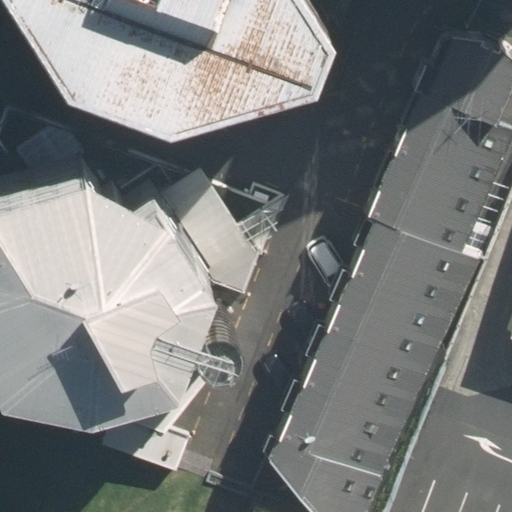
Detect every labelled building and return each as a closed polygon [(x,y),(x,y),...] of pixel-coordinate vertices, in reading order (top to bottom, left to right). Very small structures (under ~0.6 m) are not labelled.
[(15,0),(63,70),(163,110),(311,69),(329,21),(316,0),(15,0)] [(414,81),(492,113),(511,65),(511,51),(488,30),(437,25),(414,81)] [(511,121),(492,113),(414,81),(390,137),(493,180),(511,134),(511,121)] [(390,137),(364,201),(466,244),(493,180),(390,137)] [(0,163),(0,364),(104,379),(171,355),(214,263),(171,197),(87,147),(0,163)] [(364,201),(338,262),(453,309),(478,249),(473,246),(466,244),(364,201)] [(338,262),(316,316),(430,363),(453,309),(338,262)] [(511,294),(500,325),(511,329),(511,294)] [(316,316),(292,373),(406,421),(430,363),(316,316)] [(406,421),(292,373),(268,430),(382,478),(406,421)] [(382,478),(268,430),(263,442),(309,502),(334,511),(371,504),(382,478)] [(294,511),(251,497),(245,511),(294,511)]
